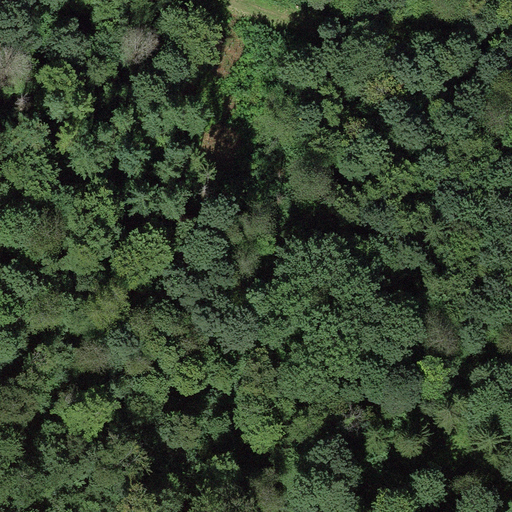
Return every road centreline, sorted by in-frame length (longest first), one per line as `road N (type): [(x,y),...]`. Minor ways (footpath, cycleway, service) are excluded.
road 1 (track): [(0,303),(78,415),(158,488),(210,511)]
road 2 (track): [(236,0),(334,35),(409,44),(511,33)]
road 3 (track): [(433,511),(434,449),(511,490)]
